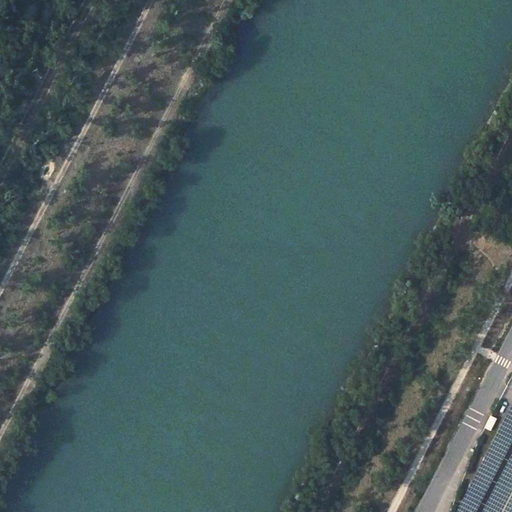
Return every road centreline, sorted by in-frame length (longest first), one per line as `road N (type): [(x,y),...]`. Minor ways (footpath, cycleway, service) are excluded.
road 1 (track): [(317,511),(511,131)]
road 2 (track): [(149,0),(0,289)]
road 3 (track): [(392,511),(511,278)]
road 4 (track): [(0,183),(94,0)]
road 5 (unclassified): [(425,511),(511,345)]
